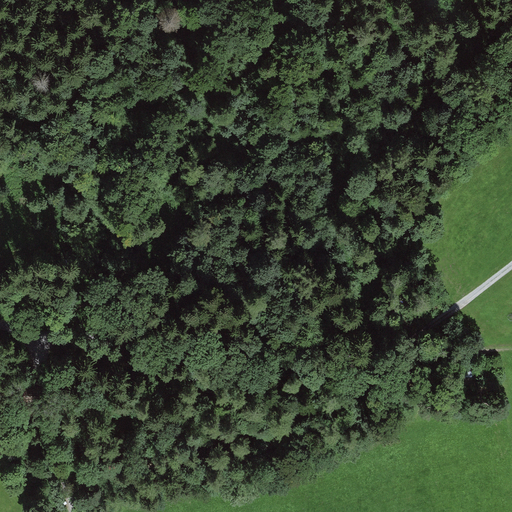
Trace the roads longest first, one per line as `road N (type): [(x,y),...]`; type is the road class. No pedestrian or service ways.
road 1 (track): [(30,342),(98,335),(368,358),(453,321),(511,274)]
road 2 (track): [(0,317),(30,342),(77,510)]
